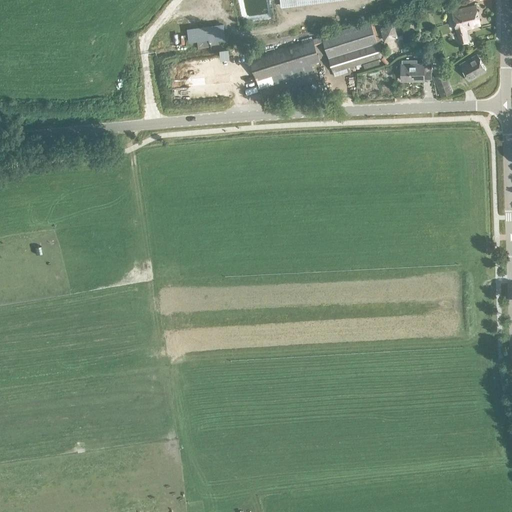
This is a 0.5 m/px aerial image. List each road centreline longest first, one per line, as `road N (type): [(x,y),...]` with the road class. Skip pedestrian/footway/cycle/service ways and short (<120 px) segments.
road 1 (tertiary): [(0,139),(286,113),(505,104)]
road 2 (tertiary): [(511,238),(505,104)]
